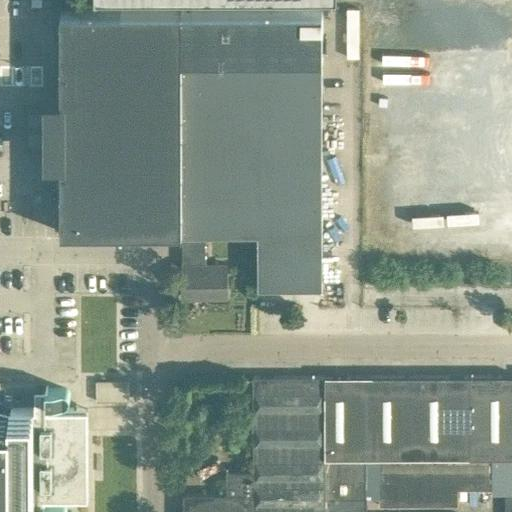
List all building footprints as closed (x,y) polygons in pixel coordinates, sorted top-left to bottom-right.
[(181,59),(322,59),(321,9),(182,10),(181,59)] [(61,232),(144,232),(183,232),(207,232),(247,232),(259,232),(259,286),(323,286),(322,59),(181,59),(182,10),(61,10),(61,232)] [(374,13),(374,297),(467,297),(467,204),(511,204),(511,53),(383,24),(383,15),(374,13)] [(207,232),(183,232),(183,264),(183,297),(227,297),(227,276),(228,265),(207,265),(207,232)] [(511,511),(511,374),(325,375),(326,469),(325,511),(367,511),(368,500),(379,500),(379,505),(458,506),(458,489),(493,489),(494,457),(511,457),(511,493),(506,493),(505,511),(511,511)] [(253,375),(254,470),(326,469),(325,375),(253,375)] [(0,496),(33,496),(32,511),(67,511),(67,510),(67,508),(67,507),(66,506),(65,505),(64,504),(63,503),(62,503),(60,503),(46,503),(46,497),(89,496),(89,408),(49,408),(49,402),(64,402),(65,402),(66,401),(68,400),(69,400),(69,399),(70,397),(70,396),(71,395),(70,393),(70,392),(69,391),(69,390),(68,389),(66,388),(65,388),(64,388),(49,387),(49,386),(36,386),(36,408),(11,408),(8,406),(5,405),(1,404),(0,403),(0,496)] [(325,511),(326,469),(254,470),(253,511),(325,511)] [(253,511),(254,470),(227,470),(227,493),(184,493),(183,511),(253,511)]
